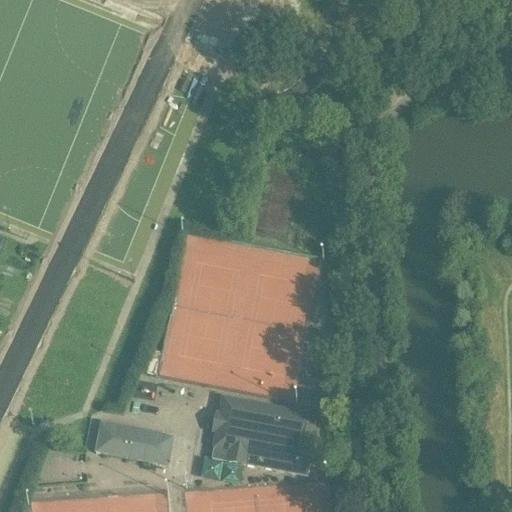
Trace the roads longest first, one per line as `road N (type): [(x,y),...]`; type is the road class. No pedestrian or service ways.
road 1 (unclassified): [(511,79),(441,88),(400,105),(375,141),(365,177),(389,511)]
road 2 (unclassified): [(189,0),(0,395)]
